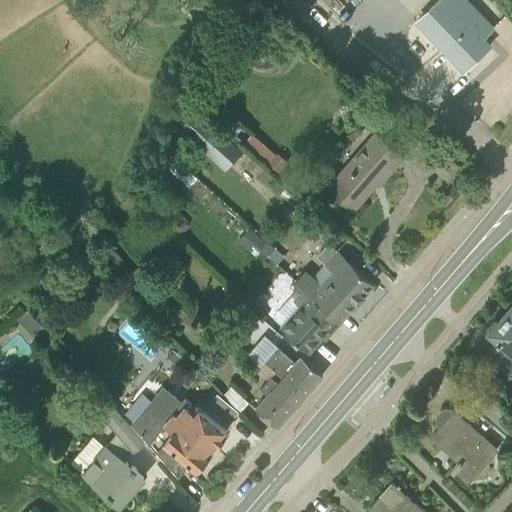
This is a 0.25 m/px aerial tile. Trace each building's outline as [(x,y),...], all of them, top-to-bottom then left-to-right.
[(431,34),(464,70),(490,46),(483,38),(493,28),(466,0),(439,0),(430,8),(443,22),(431,34)] [(207,95),(199,104),(236,135),(243,126),(207,95)] [(187,109),(173,125),(228,171),(241,155),(187,109)] [(278,152),(277,153),(253,133),(246,141),(270,161),(281,170),(289,161),(278,152)] [(379,184),(404,156),(376,133),(330,186),(354,208),(377,182),(379,184)] [(188,220),(183,214),(175,213),(170,219),(170,227),(176,232),(183,233),(188,228),(188,220)] [(256,255),(267,242),(249,227),(238,240),(256,255)] [(349,261),(336,250),(329,243),(317,256),(325,263),(337,274),(332,280),(357,302),(374,282),(350,260),(349,261)] [(100,258),(125,286),(138,274),(113,246),(100,258)] [(84,290),(101,269),(87,257),(69,278),(66,283),(80,294),(84,290)] [(340,321),(357,302),(332,280),(324,289),(304,271),(295,281),(305,290),(340,321)] [(283,327),(309,350),(328,328),(331,331),(340,321),(305,290),(297,300),(303,305),(283,327)] [(224,301),(244,319),(253,309),(233,291),(224,301)] [(200,314),(187,300),(176,311),(189,325),(200,314)] [(511,304),(500,318),(496,317),(491,323),(492,327),(489,330),(511,350),(511,304)] [(34,333),(43,325),(29,309),(18,319),(32,335),(34,333)] [(49,330),(53,326),(45,316),(41,320),(49,330)] [(305,395),(323,374),(302,356),(297,362),(279,346),(265,361),(266,362),(276,371),(283,377),(305,395)] [(180,366),(188,356),(179,349),(172,359),(180,366)] [(283,377),(279,382),(272,376),(276,371),(266,362),(259,370),(259,372),(268,380),(261,388),(268,395),(257,408),(278,426),(305,395),(283,377)] [(241,410),(249,401),(232,385),(223,395),(241,410)] [(214,447),(227,431),(197,406),(196,407),(190,402),(184,398),(181,402),(170,392),(162,402),(174,412),(173,412),(214,447)] [(158,452),(179,476),(190,463),(196,468),(214,447),(173,412),(174,412),(162,402),(156,397),(155,396),(133,423),(150,442),(166,424),(175,432),(158,452)] [(71,461),(83,471),(109,493),(108,494),(112,498),(113,497),(121,504),(144,477),(136,470),(137,469),(133,465),(132,466),(125,460),(134,450),(144,441),(112,404),(101,414),(117,433),(108,444),(107,443),(105,445),(94,435),(71,461)] [(498,449),(455,411),(432,436),(459,461),(452,469),(455,471),(456,470),(469,481),(498,449)] [(511,432),(511,414),(508,411),(499,422),(511,432)] [(375,511),(427,511),(393,481),(370,507),(375,511)]
